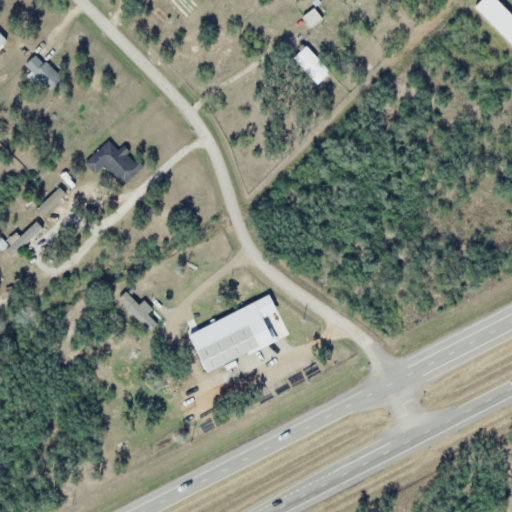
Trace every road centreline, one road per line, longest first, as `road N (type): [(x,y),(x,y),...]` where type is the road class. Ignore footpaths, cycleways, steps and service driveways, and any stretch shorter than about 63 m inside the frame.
road 1 (residential): [(79,0),(189,114),(261,264),(373,346),(399,380),(422,437)]
road 2 (trunk): [(511,322),(149,511)]
road 3 (trunk): [(273,511),(511,391)]
